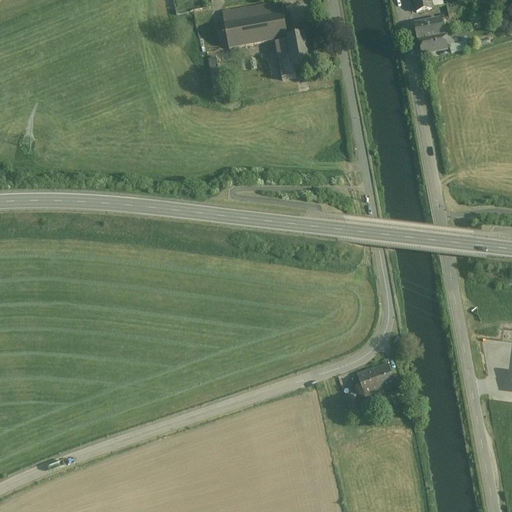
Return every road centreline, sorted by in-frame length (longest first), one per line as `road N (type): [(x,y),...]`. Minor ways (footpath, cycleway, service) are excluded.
road 1 (tertiary): [(402,0),(493,511)]
road 2 (secondary): [(0,206),(107,208),(511,255)]
road 3 (residential): [(335,0),(393,314),(385,339),(339,369)]
road 4 (unclassified): [(339,369),(0,492)]
